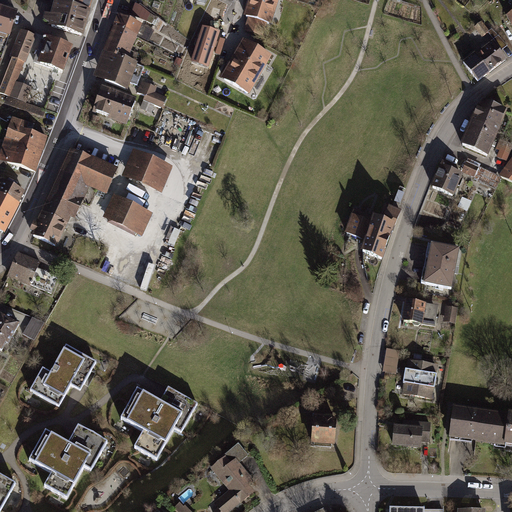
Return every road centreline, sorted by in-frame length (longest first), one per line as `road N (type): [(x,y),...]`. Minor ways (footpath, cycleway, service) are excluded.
road 1 (residential): [(367,487),(373,371),(412,212),(456,118),(511,70)]
road 2 (residential): [(0,254),(42,176),(91,45)]
road 3 (residential): [(367,487),(511,494)]
